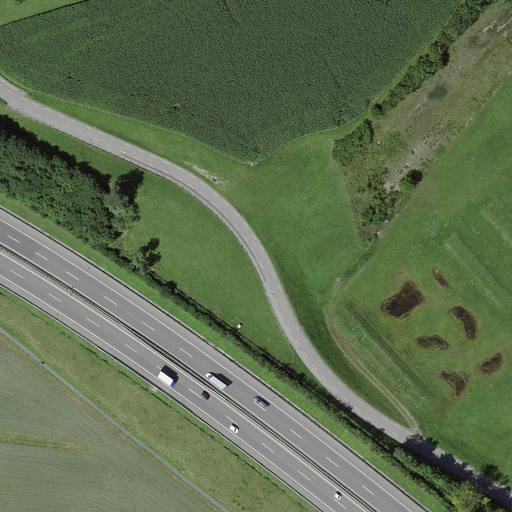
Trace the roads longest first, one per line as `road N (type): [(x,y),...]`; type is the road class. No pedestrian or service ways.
road 1 (unclassified): [(0,88),(202,190),(242,227),(288,320),(336,385),(511,499)]
road 2 (motorway): [(396,511),(197,360),(0,230)]
road 3 (motorway): [(0,264),(183,385),(349,511)]
